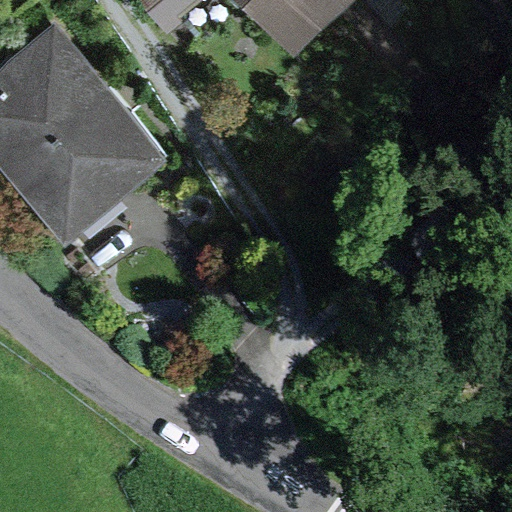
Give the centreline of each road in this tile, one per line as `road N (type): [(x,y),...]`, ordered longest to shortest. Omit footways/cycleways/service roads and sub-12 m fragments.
road 1 (residential): [(354,348),(245,203),(113,0)]
road 2 (tertiary): [(0,283),(107,387),(256,479)]
road 3 (residential): [(354,348),(511,254)]
road 4 (residential): [(256,479),(354,348)]
